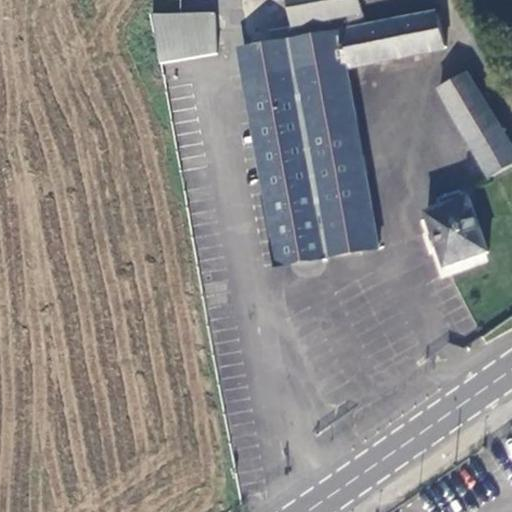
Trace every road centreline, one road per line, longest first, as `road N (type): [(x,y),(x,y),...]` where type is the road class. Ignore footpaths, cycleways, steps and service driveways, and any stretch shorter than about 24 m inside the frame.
road 1 (unknown): [(312,508),(251,262),(215,0)]
road 2 (secondary): [(511,368),(307,511)]
road 3 (unclassified): [(447,0),(511,110)]
